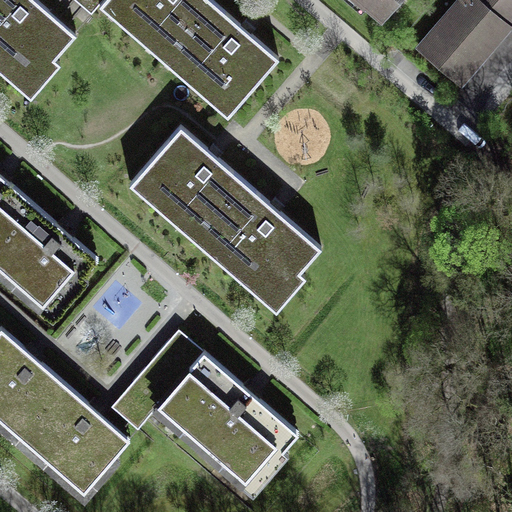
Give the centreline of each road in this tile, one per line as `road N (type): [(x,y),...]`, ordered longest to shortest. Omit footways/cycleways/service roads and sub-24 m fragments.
road 1 (track): [(492,167),(450,288),(437,511)]
road 2 (residential): [(297,0),(492,167)]
